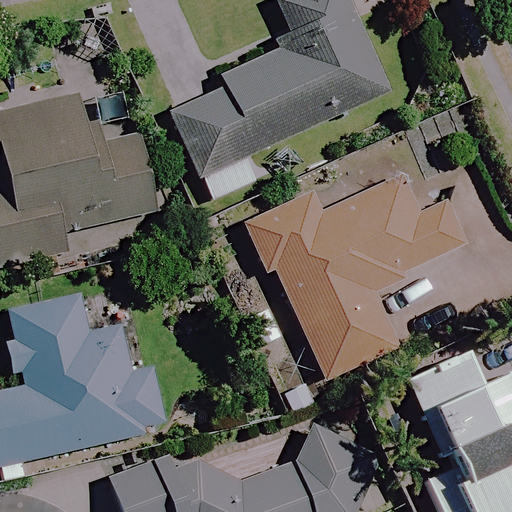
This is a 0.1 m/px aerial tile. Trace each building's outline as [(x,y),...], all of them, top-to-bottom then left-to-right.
[(379,95),(335,0),(267,0),(263,2),(283,46),(201,85),(206,96),(164,116),(205,204),(249,183),(238,160),(379,95)] [(151,213),(131,136),(96,146),(82,92),(0,113),(0,267),(62,251),(58,237),(151,213)] [(407,217),(385,167),(304,203),(300,196),(232,227),(255,277),(265,273),(315,384),(390,350),(363,290),(455,248),(435,204),(407,217)] [(128,376),(110,306),(83,313),(78,296),(0,315),(0,325),(16,389),(0,392),(0,470),(155,431),(140,373),(128,376)] [(479,382),(465,353),(397,385),(438,472),(415,483),(428,511),(511,511),(511,390),(503,371),(479,382)] [(351,511),(373,471),(298,431),(277,473),(234,485),(179,460),(97,483),(105,511),(351,511)]
